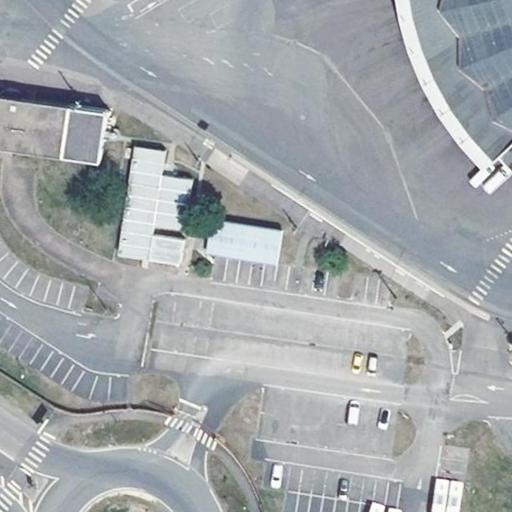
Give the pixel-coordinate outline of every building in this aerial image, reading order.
[(511,0),(408,0),(410,8),(426,60),(449,104),(493,163),(499,157),(511,172),(511,0)] [(19,100),(0,97),(0,144),(10,146),(101,161),(109,110),(20,96),(19,100)] [(130,147),(119,258),(181,265),(184,234),(185,234),(191,178),(162,175),(165,150),(130,147)] [(286,228),(212,218),(208,253),(282,262),(286,228)] [(431,501),(456,507),(462,483),(437,477),(431,501)]
